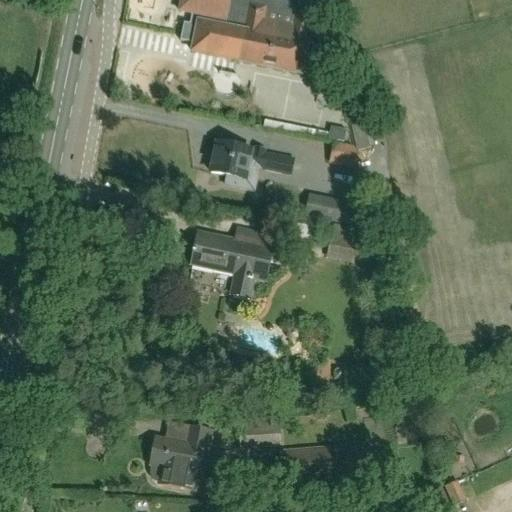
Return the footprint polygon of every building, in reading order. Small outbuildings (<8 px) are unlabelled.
[(191,52),(302,74),(302,72),(330,78),(331,65),(328,48),(318,46),(322,24),(310,22),(314,2),(302,0),(180,0),(178,11),(190,14),(188,24),(183,23),(179,41),(193,43),(191,52)] [(181,79),(171,78),(168,102),(191,104),(194,67),(182,66),(181,79)] [(213,111),(269,117),(270,112),(301,116),(301,119),(322,122),(325,91),(279,85),(281,75),(245,71),(244,78),(217,75),(213,111)] [(346,131),(331,128),(328,139),(343,142),(346,131)] [(354,146),(333,143),(329,165),(360,170),(354,146)] [(294,159),(267,153),(267,150),(254,147),(253,151),(251,151),(217,144),(211,173),(227,176),(225,185),(247,189),(249,190),(254,186),(255,182),(255,180),(258,181),(260,168),(264,169),(290,174),(294,159)] [(370,206),(322,197),(309,194),(305,217),(318,219),(366,229),(370,206)] [(352,263),(358,229),(332,224),(325,258),(352,263)] [(269,249),(272,237),(235,229),(233,241),(197,233),(190,264),(235,274),(231,295),(249,299),(253,279),(265,282),(272,250),(269,249)] [(394,421),(419,415),(414,392),(390,398),(394,421)] [(240,449),(280,446),(277,418),(237,422),(240,449)] [(208,449),(211,431),(188,426),(184,444),(154,438),(149,465),(150,466),(149,470),(150,474),(152,478),(155,481),(159,483),(158,484),(194,491),(197,475),(198,475),(204,448),(208,449)] [(281,476),(347,470),(345,446),(279,452),(281,476)] [(464,484),(450,490),(459,511),(460,511),(473,507),(464,484)] [(511,511),(511,500),(510,495),(479,506),(481,511),(511,511)]
